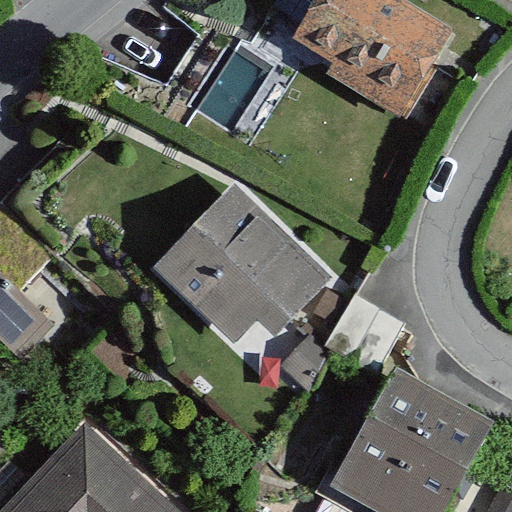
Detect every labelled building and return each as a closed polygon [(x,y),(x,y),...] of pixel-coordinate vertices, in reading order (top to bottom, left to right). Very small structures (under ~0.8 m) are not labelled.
[(305,0),(312,4),(291,39),(332,64),(326,74),(403,121),(456,34),(400,0),(305,0)] [(336,290),(217,196),(140,293),(259,387),(336,290)] [(0,273),(0,349),(22,370),(60,330),(0,273)] [(357,291),(325,344),(380,370),(405,318),(357,291)] [(441,511),(482,436),(379,381),(310,509),(316,511),(441,511)] [(182,511),(90,425),(8,511),(182,511)]
